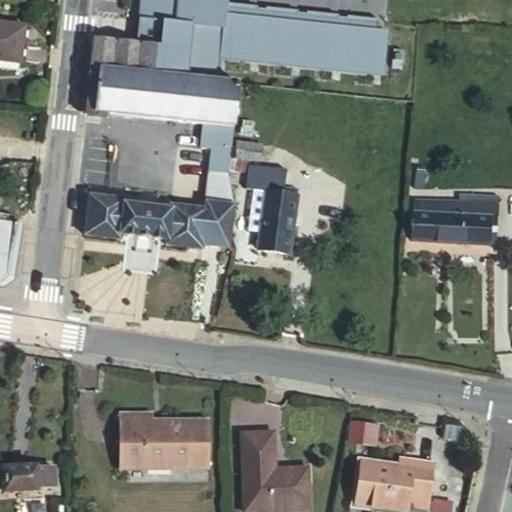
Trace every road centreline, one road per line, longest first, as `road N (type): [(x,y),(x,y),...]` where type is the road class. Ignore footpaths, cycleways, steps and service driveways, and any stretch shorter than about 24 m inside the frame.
road 1 (secondary): [(510,405),(38,335)]
road 2 (residential): [(38,335),(77,0)]
